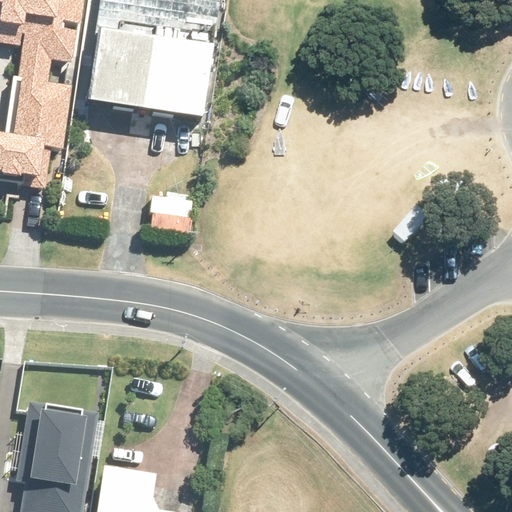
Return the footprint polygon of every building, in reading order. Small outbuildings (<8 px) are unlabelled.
[(29,191),(39,193),(38,196),(47,197),(53,158),(67,159),(75,97),(60,95),(61,82),(54,81),(56,68),(76,71),(81,35),(84,35),(89,0),(0,0),(0,41),(1,41),(0,45),(0,51),(27,56),(23,87),(17,86),(8,146),(0,145),(0,189),(29,194),(29,191)] [(95,118),(211,135),(221,62),(215,61),(222,10),(155,0),(105,0),(99,45),(105,46),(95,118)] [(166,207),(166,215),(143,214),(142,242),(190,244),(191,220),(191,208),(166,207)] [(24,480),(17,511),(80,511),(98,412),(28,400),(14,479),(24,480)] [(154,511),(146,511),(153,470),(101,462),(92,511),(154,511)]
